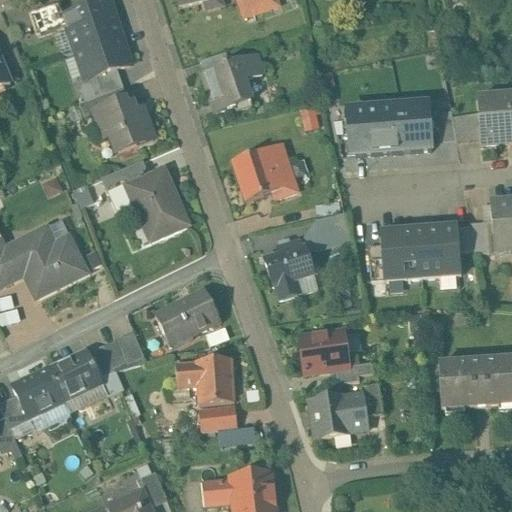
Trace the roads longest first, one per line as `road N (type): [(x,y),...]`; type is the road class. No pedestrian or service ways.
road 1 (residential): [(141,0),(228,259)]
road 2 (residential): [(228,259),(0,367)]
road 3 (residential): [(228,259),(306,476)]
road 4 (residential): [(511,464),(306,476)]
